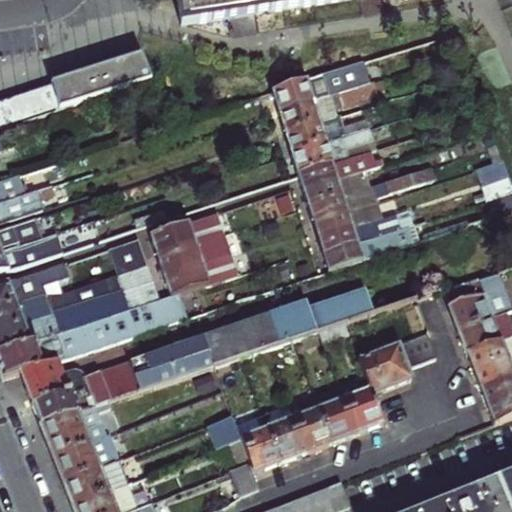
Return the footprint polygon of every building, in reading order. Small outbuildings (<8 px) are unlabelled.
[(185,0),(190,20),(325,0),(185,0)] [(0,133),(9,131),(15,129),(160,80),(150,53),(0,103),(0,133)] [(344,75),(342,69),(278,90),(284,110),(334,93),(331,80),(344,75)] [(384,91),(380,78),(346,89),(350,102),(384,91)] [(341,114),(334,93),(284,110),(290,130),(341,114)] [(297,152),(347,136),(341,114),(290,130),(297,152)] [(361,131),(375,127),(370,116),(357,120),(361,131)] [(347,136),(297,152),(304,174),(354,157),(351,147),(396,132),(393,121),(375,127),(361,131),(347,136)] [(0,133),(0,145),(13,141),(9,131),(0,133)] [(399,142),(396,132),(351,147),(354,157),(392,144),(399,142)] [(354,157),(304,174),(308,189),(385,163),(404,157),(403,152),(396,154),(392,144),(354,157)] [(385,163),(308,189),(313,204),(363,187),(379,182),(390,178),(385,163)] [(477,173),(489,214),(511,207),(511,189),(505,165),(477,173)] [(419,180),(415,170),(390,178),(379,182),(383,192),(419,180)] [(0,185),(0,206),(3,206),(0,198),(0,193),(13,189),(12,181),(0,185)] [(313,204),(318,220),(368,204),(363,187),(313,204)] [(3,206),(0,206),(0,228),(51,211),(47,201),(59,196),(57,188),(3,206)] [(368,204),(318,220),(323,237),(373,221),(368,204)] [(222,215),(155,238),(162,258),(213,240),(228,235),(222,215)] [(0,255),(48,239),(42,221),(0,234),(0,255)] [(373,221),(323,237),(327,252),(377,236),(373,221)] [(394,241),(396,248),(421,240),(418,232),(394,241)] [(0,255),(0,277),(67,255),(60,234),(57,236),(48,239),(0,255)] [(235,256),(228,235),(213,240),(220,261),(235,256)] [(377,236),(327,252),(333,270),(382,253),(377,236)] [(213,240),(162,258),(169,278),(220,261),(213,240)] [(113,252),(122,278),(153,268),(150,262),(143,241),(113,252)] [(242,276),(235,256),(220,261),(227,281),(242,276)] [(220,261),(169,278),(175,298),(184,295),(227,281),(220,261)] [(0,313),(31,303),(30,300),(33,299),(32,295),(41,292),(42,288),(86,272),(83,262),(0,289),(0,313)] [(153,268),(122,278),(127,294),(158,284),(157,282),(153,268)] [(446,292),(461,332),(495,318),(511,311),(511,307),(499,274),(446,292)] [(271,351),(296,343),(323,334),(350,325),(407,305),(400,283),(370,293),(369,290),(320,307),(317,300),(137,364),(147,392),(219,369),(246,360),(271,351)] [(127,294),(133,312),(164,302),(158,284),(127,294)] [(164,302),(133,312),(114,319),(116,325),(120,324),(126,326),(144,320),(149,333),(192,318),(184,295),(175,298),(164,302)] [(0,313),(0,336),(54,318),(48,298),(31,303),(0,313)] [(54,318),(0,336),(0,356),(61,336),(87,328),(85,324),(82,325),(77,311),(54,318)] [(495,318),(461,332),(471,356),(505,343),(495,318)] [(25,375),(64,362),(109,346),(106,336),(65,349),(61,336),(0,356),(0,363),(7,381),(25,375)] [(431,337),(364,362),(370,378),(378,398),(417,382),(412,372),(439,361),(431,337)] [(511,339),(505,343),(471,356),(477,372),(511,358),(511,339)] [(511,358),(477,372),(484,390),(511,378),(511,358)] [(25,375),(38,406),(69,396),(72,404),(80,401),(84,412),(147,392),(137,364),(98,377),(93,372),(87,370),(82,370),(69,375),(64,362),(25,375)] [(388,424),(378,398),(370,378),(343,388),(361,435),(388,424)] [(511,378),(484,390),(491,408),(511,399),(511,378)] [(361,435),(343,388),(317,398),(335,445),(361,435)] [(69,396),(38,406),(45,424),(84,412),(80,401),(72,404),(69,396)] [(310,455),(335,445),(317,398),(292,408),(310,455)] [(497,425),(511,419),(511,399),(491,408),(497,425)] [(310,455),(292,408),(267,417),(285,465),(310,455)] [(84,412),(45,424),(58,457),(96,443),(84,412)] [(285,465),(267,417),(252,423),(248,414),(238,417),(247,441),(257,465),(260,474),(285,465)] [(232,421),(207,432),(217,456),(242,445),(232,421)] [(113,436),(96,443),(58,457),(69,483),(123,462),(113,436)] [(69,483),(78,506),(133,485),(123,462),(69,483)] [(257,465),(238,472),(247,495),(265,488),(260,474),(257,465)] [(511,511),(511,477),(426,511),(511,511)] [(336,488),(345,510),(356,506),(347,484),(336,488)] [(133,485),(78,506),(80,511),(132,511),(136,511),(142,508),(133,485)] [(323,493),(330,511),(339,511),(345,510),(336,488),(323,493)] [(311,498),(315,511),(330,511),(323,493),(311,498)] [(301,511),(315,511),(311,498),(299,503),(301,511)] [(287,508),(288,511),(301,511),(299,503),(287,508)]
